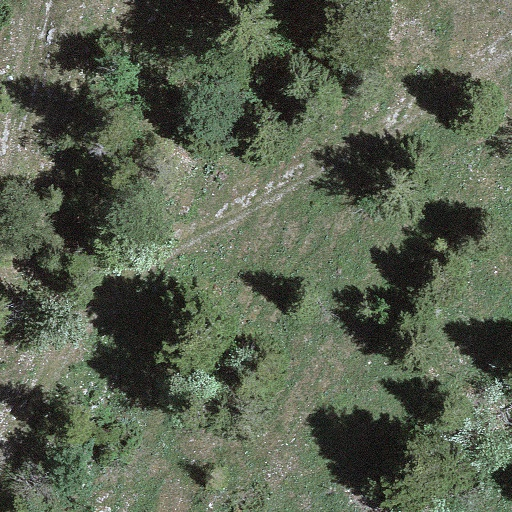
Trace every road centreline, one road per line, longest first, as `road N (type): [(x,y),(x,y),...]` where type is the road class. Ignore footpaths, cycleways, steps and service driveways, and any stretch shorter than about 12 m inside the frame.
road 1 (track): [(0,455),(119,296),(190,238),(463,86),(511,45)]
road 2 (track): [(44,0),(0,169)]
